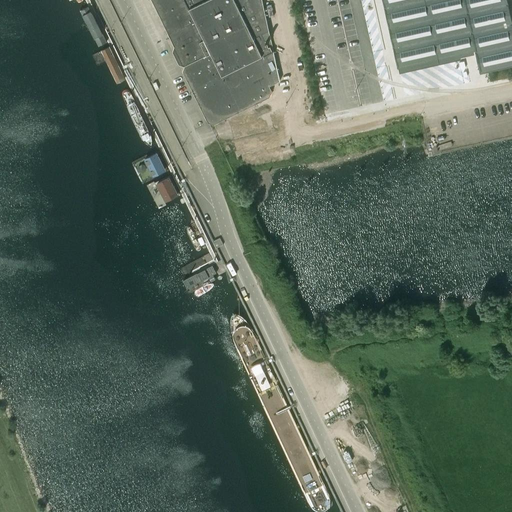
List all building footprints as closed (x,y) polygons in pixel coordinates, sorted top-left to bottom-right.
[(84,0),(69,0),(72,5),(78,9),(85,4),(84,0)] [(152,0),(174,45),(173,51),(179,63),(185,65),(185,66),(183,71),(208,122),(214,124),(269,97),(271,91),(269,86),(277,82),(280,80),(262,0),(152,0)] [(511,0),(383,0),(398,66),(477,48),(481,68),(511,61),(511,0)] [(106,44),(89,8),(79,13),(97,49),(106,44)] [(124,82),(108,48),(91,56),(97,67),(105,63),(115,86),(124,82)] [(142,128),(124,98),(122,97),(118,99),(119,101),(135,132),(140,133),(141,132),(142,128)] [(259,114),(224,122),(232,157),(267,150),(259,114)] [(156,157),(143,163),(153,182),(166,175),(156,157)] [(168,181),(155,188),(165,206),(178,199),(168,181)] [(182,241),(188,254),(199,248),(177,203),(166,209),(182,241)] [(182,241),(166,209),(159,212),(175,245),(182,241)] [(212,276),(180,292),(184,299),(215,283),(212,276)]
